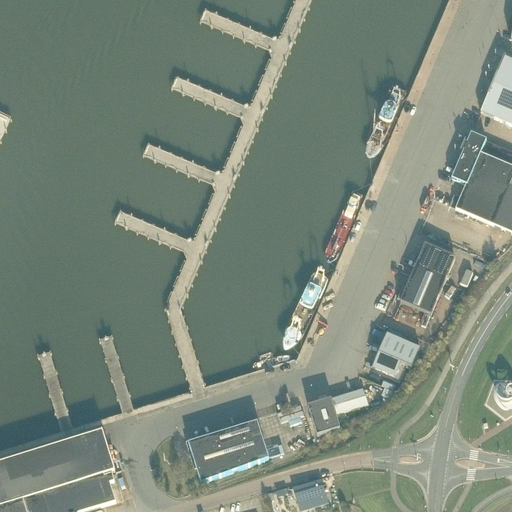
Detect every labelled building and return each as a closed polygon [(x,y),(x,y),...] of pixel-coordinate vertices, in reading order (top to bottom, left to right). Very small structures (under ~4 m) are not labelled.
[(511,128),(511,63),(505,60),(481,115),(511,128)] [(511,235),(511,154),(481,141),(480,143),(471,139),(460,165),(462,166),(459,172),(457,171),(453,182),(466,187),(461,200),(455,197),(450,209),(511,235)] [(431,318),(455,260),(425,248),(401,305),(431,318)] [(474,274),(467,271),(461,285),(468,288),(474,274)] [(412,370),(420,351),(388,337),(379,356),(382,357),(376,372),(395,380),(402,366),(412,370)] [(381,388),(393,393),(396,386),(384,381),(381,388)] [(368,408),(363,392),(332,402),(337,417),(368,408)] [(313,408),(323,439),(342,432),(337,417),(332,402),(313,408)] [(344,428),(349,427),(346,417),(341,419),(344,428)] [(282,448),(266,453),(257,425),(188,446),(201,487),(269,462),(268,461),(284,456),(282,448)] [(0,511),(92,511),(116,505),(110,485),(115,484),(112,476),(105,479),(104,477),(114,473),(114,474),(115,474),(103,434),(0,465),(0,511)] [(316,507),(327,503),(326,499),(325,499),(323,489),(322,484),(298,491),(298,489),(293,490),(299,511),(304,511),(305,511),(304,510),(316,507)]
